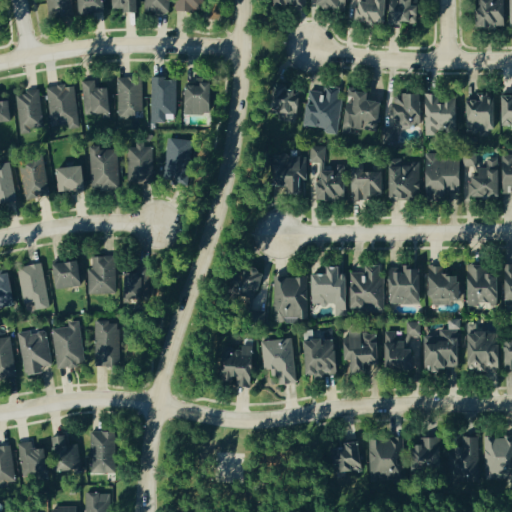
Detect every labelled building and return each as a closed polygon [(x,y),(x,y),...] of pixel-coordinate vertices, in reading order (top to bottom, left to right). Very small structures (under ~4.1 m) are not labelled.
[(74,15),(73,0),(57,0),(58,16),(74,15)] [(81,0),(84,13),(109,8),(107,0),(81,0)] [(112,0),(112,7),(124,7),(124,11),(138,11),(138,0),(112,0)] [(146,0),(147,10),(172,11),(171,0),(146,0)] [(178,0),(178,10),(206,10),(205,0),(178,0)] [(388,23),(389,0),(363,0),(361,21),(388,23)] [(422,4),(417,4),(417,0),(395,0),(395,22),(422,23),(422,4)] [(482,7),(483,27),(510,26),(509,0),(487,0),(487,7),(482,7)] [(144,76),(120,77),(120,117),(138,117),(138,110),(145,110),(144,76)] [(167,122),(167,112),(178,113),(178,78),(153,78),(152,121),(167,122)] [(85,80),(87,114),(115,112),(113,87),(98,87),(98,80),(85,80)] [(217,83),(189,82),(188,113),(216,113),(217,83)] [(77,84),(50,86),(52,125),(79,124),(77,84)] [(308,124),(327,127),(326,132),(338,133),(344,86),(327,84),(326,91),(312,89),(308,124)] [(385,121),(386,100),(373,99),(373,90),(353,88),(352,101),(349,101),(347,130),(360,131),(361,120),(385,121)] [(21,124),(45,123),(43,90),(19,92),(21,124)] [(427,94),(397,93),(397,125),(426,125),(427,94)] [(500,130),(499,94),(481,94),(481,99),(471,99),(472,130),(500,130)] [(15,100),(4,100),(4,97),(0,97),(0,121),(16,121),(15,100)] [(400,127),(384,126),(384,142),(400,142),(400,127)] [(195,139),(169,137),(167,177),(193,178),(195,139)] [(154,182),(155,143),(130,143),(129,182),(154,182)] [(320,160),(321,200),(350,199),(348,164),(337,164),(337,169),(326,170),(325,147),(312,148),(312,161),(320,160)] [(92,149),(93,189),(121,188),(120,148),(92,149)] [(428,155),(432,194),(452,192),(453,193),(466,192),(462,152),(428,155)] [(511,153),(502,154),(502,157),(488,157),(489,166),(479,167),(479,157),(474,157),(475,181),(469,181),(469,196),(505,194),(504,192),(511,191),(511,153)] [(295,185),(294,192),(306,192),(307,156),(294,156),(293,167),(285,166),(285,184),(295,185)] [(387,171),(368,171),(367,161),(352,162),(353,197),(388,196),(387,171)] [(26,196),(51,194),(47,162),(22,165),(26,196)] [(0,163),(0,180),(1,202),(15,202),(14,163),(0,163)] [(422,163),(395,164),(395,199),(423,198),(422,163)] [(55,169),(81,165),(83,189),(58,192),(55,169)] [(117,255),(95,256),(95,268),(90,268),(90,293),(117,292),(117,255)] [(57,263),(59,288),(86,285),(84,261),(57,263)] [(25,303),(38,301),(39,309),(51,307),(45,263),(20,267),(25,303)] [(387,308),(386,264),(368,265),(368,271),(354,272),(356,309),(387,308)] [(472,302),(503,303),(504,273),(490,273),(490,264),(473,264),(472,302)] [(153,297),(153,265),(143,265),(142,272),(129,272),(128,297),(153,297)] [(425,303),(425,269),(414,268),(414,265),(405,265),(405,270),(394,269),(393,302),(425,303)] [(435,304),(455,304),(455,300),(465,300),(465,274),(447,274),(447,265),(429,265),(430,295),(435,295),(435,304)] [(352,311),(351,273),(345,273),(345,266),(333,266),(333,273),(317,273),(317,304),(337,304),(338,311),(352,311)] [(266,270),(247,268),(244,296),(264,298),(266,270)] [(0,301),(1,307),(18,305),(14,272),(3,273),(3,278),(0,278),(0,301)] [(309,318),(310,276),(275,276),(274,321),(288,321),(288,318),(309,318)] [(463,367),(463,319),(451,319),(451,328),(442,329),(442,335),(427,335),(427,365),(436,365),(436,368),(463,367)] [(60,368),(87,364),(81,320),(70,322),(71,326),(54,329),(60,368)] [(97,322),(98,366),(123,365),(122,321),(97,322)] [(390,365),(419,364),(418,341),(413,341),(413,335),(422,335),(422,321),(407,321),(407,340),(398,340),(398,330),(389,330),(390,365)] [(504,369),(504,343),(501,343),(502,332),(480,332),(480,322),(473,322),(473,369),(504,369)] [(45,372),(44,365),(53,364),(49,330),(33,332),(32,330),(20,331),(26,375),(45,372)] [(348,360),(352,359),(353,370),(367,368),(367,364),(384,362),(380,331),(353,334),(353,336),(345,337),(348,360)] [(0,370),(0,377),(16,376),(15,338),(0,337),(0,370)] [(299,381),(293,337),(263,341),(267,370),(274,369),(275,374),(282,373),(284,384),(299,381)] [(340,338),(310,339),(311,376),(341,375),(340,338)] [(257,346),(243,344),(242,350),(231,349),(227,382),(253,385),(257,346)] [(93,431),(93,472),(118,473),(119,431),(93,431)] [(511,435),(485,436),(485,466),(511,466),(511,435)] [(402,436),(370,436),(370,481),(402,481),(402,436)] [(418,437),(419,462),(441,462),(441,436),(418,437)] [(20,443),(27,476),(54,471),(49,446),(36,449),(34,440),(20,443)] [(363,470),(363,443),(339,444),(339,471),(363,470)] [(77,468),(79,446),(60,445),(58,467),(77,468)] [(17,483),(15,446),(0,446),(0,477),(0,484),(17,483)] [(448,447),(447,476),(477,476),(477,448),(448,447)] [(88,511),(111,511),(112,493),(89,492),(88,511)]
